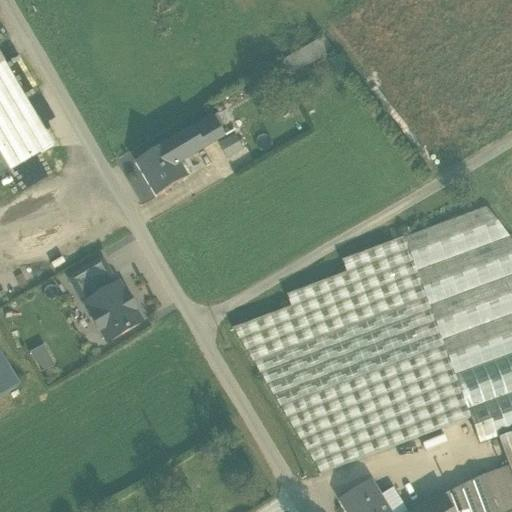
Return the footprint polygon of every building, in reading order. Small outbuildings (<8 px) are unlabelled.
[(332,51),(323,38),(257,77),(265,91),(332,51)] [(53,147),(0,57),(0,158),(8,173),(53,147)] [(228,136),(216,117),(204,124),(216,143),(228,136)] [(204,124),(192,131),(204,150),(216,143),(204,124)] [(192,131),(165,147),(176,167),(204,150),(192,131)] [(241,141),(221,150),(230,170),(250,160),(241,141)] [(165,147),(163,145),(134,162),(154,197),(184,180),(176,167),(165,147)] [(0,177),(8,173),(0,158),(0,177)] [(511,242),(485,208),(402,239),(442,347),(453,376),(511,354),(511,242)] [(402,239),(341,262),(346,274),(286,296),(290,308),(232,330),(279,408),(442,347),(402,239)] [(116,285),(84,305),(92,317),(89,319),(97,333),(100,332),(108,344),(140,325),(133,312),(135,310),(127,296),(124,298),(116,285)] [(29,351),(39,372),(53,366),(42,344),(29,351)] [(442,347),(279,408),(320,476),(469,420),(453,376),(442,347)] [(511,354),(453,376),(469,420),(479,446),(497,439),(511,433),(511,354)] [(19,388),(0,357),(0,399),(15,390),(19,388)] [(511,433),(497,439),(508,467),(511,465),(511,433)] [(506,468),(482,477),(495,511),(511,511),(511,484),(506,468)] [(495,511),(482,477),(440,498),(449,511),(495,511)] [(387,511),(369,483),(339,502),(345,511),(387,511)] [(449,511),(440,498),(419,511),(420,511),(449,511)]
